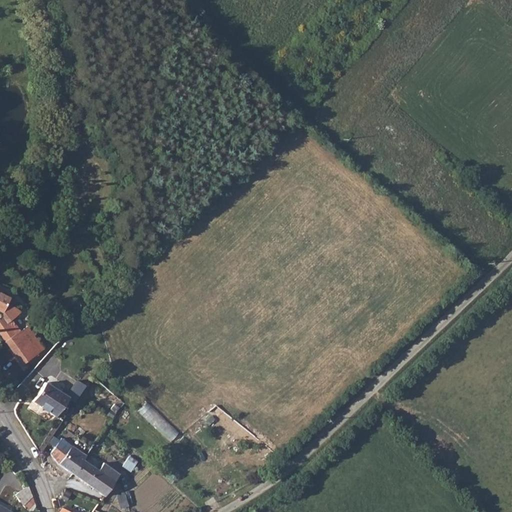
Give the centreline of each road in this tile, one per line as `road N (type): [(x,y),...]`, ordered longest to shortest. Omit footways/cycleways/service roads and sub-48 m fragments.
road 1 (track): [(488,282),(439,224),(344,148),(200,0)]
road 2 (unclassified): [(222,511),(282,477),(511,260)]
